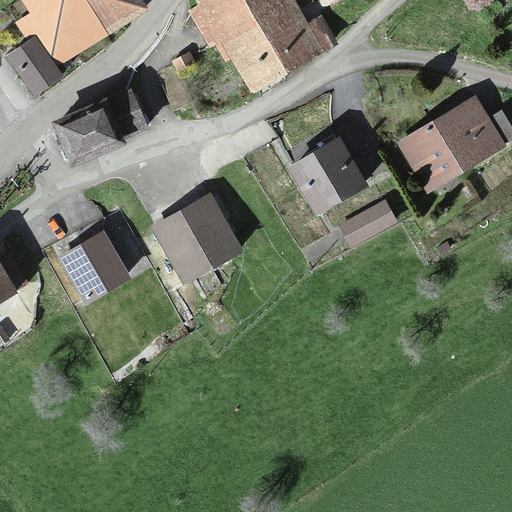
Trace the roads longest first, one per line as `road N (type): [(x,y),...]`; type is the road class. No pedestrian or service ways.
road 1 (residential): [(69,190),(234,121),(335,64)]
road 2 (tertiary): [(31,127),(115,64),(173,0)]
road 3 (residential): [(335,64),(404,55),(511,80)]
